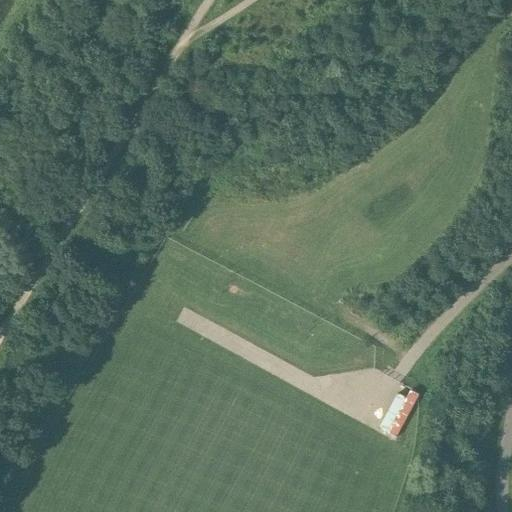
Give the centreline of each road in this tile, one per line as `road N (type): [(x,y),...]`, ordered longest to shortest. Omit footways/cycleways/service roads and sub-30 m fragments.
road 1 (track): [(0,368),(225,0)]
road 2 (track): [(389,419),(423,349),(511,266)]
